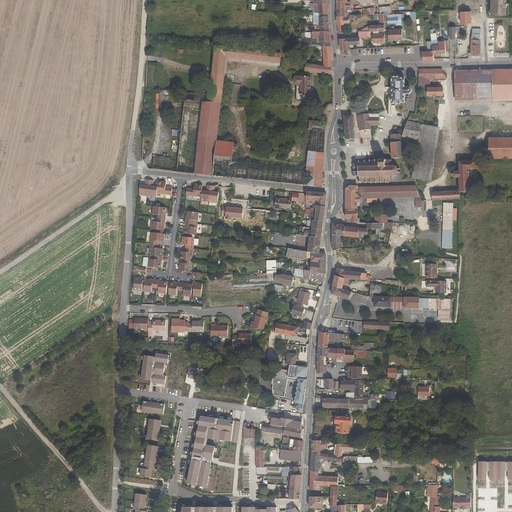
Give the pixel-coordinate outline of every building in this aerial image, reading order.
[(315,1),(315,4),(314,4),(314,13),(320,13),(328,14),(327,0),(315,1)] [(506,7),(507,7),(507,3),(506,3),(505,0),(491,0),(491,10),(491,14),(506,14),(506,7)] [(328,16),(328,14),(320,13),(320,23),(314,22),(314,26),(315,26),(329,27),(330,27),(329,17),(328,16)] [(388,23),(402,23),(401,14),(388,15),(388,23)] [(346,33),(345,24),(350,24),(350,15),(349,15),(338,16),(337,16),(338,33),(339,33),(346,33)] [(465,35),(465,26),(450,27),(450,39),(456,39),(456,35),(456,32),(457,32),(457,30),(462,30),(463,35),(465,35)] [(402,39),(402,28),(388,29),(388,40),(402,39)] [(471,45),(471,52),(471,58),(479,58),(480,58),(480,57),(481,57),(481,56),(481,28),(473,28),(472,35),(471,45)] [(383,30),(383,32),(383,33),(373,33),(373,43),(377,43),(380,42),(385,42),(385,30),(383,30)] [(320,31),(315,32),(313,32),(312,46),(321,47),(320,42),(331,42),(330,32),(329,32),(320,31)] [(306,41),(307,38),(305,38),(305,33),(302,33),(302,44),(309,45),(311,45),(312,41),(306,41)] [(351,44),(360,44),(360,37),(359,37),(340,39),(340,50),(351,49),(351,44)] [(432,46),(434,54),(447,52),(446,46),(449,46),(449,40),(439,41),(439,45),(432,46)] [(434,61),(434,58),(434,54),(432,46),(432,42),(432,41),(430,41),(427,41),(428,48),(425,49),(426,51),(422,52),(423,61),(434,61)] [(279,53),(279,49),(273,49),(273,51),(273,52),(215,46),(210,94),(209,102),(222,104),(222,96),(227,57),(281,63),(282,53),(279,53)] [(332,47),(324,47),(324,60),(332,61),(333,61),(332,47)] [(232,60),(280,66),(281,63),(227,57),(222,96),(228,96),(232,60)] [(332,68),(332,61),(324,60),(324,67),(332,68)] [(306,64),(305,71),(333,75),(332,68),(324,67),(306,64)] [(442,68),(419,69),(419,79),(430,78),(446,78),(445,75),(444,74),(443,72),(443,71),(442,68)] [(511,69),(455,70),(455,101),(511,100),(511,69)] [(296,100),(309,102),(310,97),(311,97),(311,77),(296,76),(294,77),(294,83),(295,85),(297,85),(296,100)] [(409,87),(405,87),(405,78),(400,78),(400,77),(392,77),(391,84),(393,84),(392,86),(392,94),(392,97),(391,96),(391,104),(400,104),(400,103),(405,103),(405,94),(409,94),(410,93),(411,93),(411,92),(411,91),(412,90),(411,89),(410,88),(410,87),(409,87)] [(428,88),(430,88),(430,78),(419,79),(418,88),(428,88)] [(432,96),(438,96),(443,95),(443,88),(441,88),(441,85),(436,85),(436,88),(430,88),(428,88),(428,96),(432,96)] [(180,101),(209,102),(210,94),(176,92),(176,101),(180,101)] [(173,161),(154,158),(153,169),(213,176),(217,141),(222,104),(209,102),(180,101),(173,161)] [(371,126),(380,125),(379,113),(369,113),(358,115),(360,131),(371,129),(371,127),(371,126)] [(413,170),(412,178),(427,181),(436,126),(418,123),(419,115),(415,114),(411,113),(410,114),(406,125),(402,134),(401,136),(418,141),(416,156),(413,170)] [(353,115),(344,116),(346,139),(355,139),(354,127),(353,123),(355,123),(355,121),(353,121),(353,117),(353,115)] [(310,120),(309,129),(313,130),(312,136),(309,152),(325,153),(326,131),(326,122),(310,120)] [(402,158),(400,134),(390,135),(391,142),(392,158),(402,158)] [(511,138),(489,138),(489,158),(511,158),(511,138)] [(307,169),(238,161),(240,144),(217,141),(213,176),(322,187),(325,153),(309,152),(308,158),(307,169)] [(381,159),(380,159),(379,157),(378,158),(378,160),(374,160),(374,159),(373,159),(373,160),(369,161),(369,159),(368,160),(368,161),(364,161),(364,160),(363,160),(363,161),(359,162),(359,160),(357,160),(358,162),(354,163),(353,163),(353,168),(358,168),(359,170),(360,174),(358,175),(358,176),(358,177),(360,177),(360,180),(359,180),(359,182),(360,182),(360,183),(361,183),(361,182),(366,182),(366,183),(367,183),(367,182),(372,182),(372,183),(373,183),(373,182),(378,182),(378,183),(379,183),(379,182),(383,182),(383,183),(384,183),(384,182),(388,182),(388,183),(389,183),(389,182),(390,182),(391,183),(392,183),(391,181),(392,181),(392,182),(402,180),(402,179),(402,178),(403,177),(402,176),(402,175),(401,174),(401,172),(399,172),(399,170),(400,169),(400,168),(398,168),(396,167),(398,165),(397,164),(395,166),(393,166),(393,163),(390,163),(390,161),(389,161),(389,160),(390,159),(390,158),(389,158),(387,159),(386,157),(385,157),(386,159),(385,159),(384,158),(383,158),(383,159),(381,159)] [(475,161),(459,162),(460,172),(455,172),(453,173),(453,176),(455,178),(460,177),(460,191),(470,191),(469,169),(475,169),(475,161)] [(148,197),(150,180),(146,180),(145,186),(141,185),(139,196),(148,197)] [(157,194),(158,187),(153,186),(153,181),(150,180),(148,197),(156,198),(157,194)] [(166,186),(166,182),(158,181),(158,187),(157,194),(168,195),(169,187),(166,186)] [(202,185),(194,184),(194,189),(191,188),(190,196),(201,198),(202,191),(202,190),(202,185)] [(201,198),(200,201),(209,202),(211,186),(207,185),(206,191),(202,191),(201,198)] [(218,203),(219,193),(214,192),(215,186),(211,186),(209,202),(218,203)] [(424,201),(422,201),(416,186),(362,187),(358,188),(357,186),(350,186),(346,189),(346,209),(358,209),(358,208),(358,203),(361,203),(362,202),(362,198),(367,198),(367,203),(377,202),(377,198),(416,197),(416,200),(418,200),(418,208),(422,208),(421,212),(423,212),(424,201)] [(460,199),(460,191),(432,192),(432,198),(429,198),(429,201),(460,199)] [(307,192),(307,193),(306,199),(306,200),(312,200),(311,204),(315,205),(315,201),(326,201),(327,194),(307,192)] [(292,201),(292,199),(287,198),(287,199),(276,198),(275,203),(275,208),(291,210),(292,201)] [(313,208),(317,209),(317,205),(326,206),(326,201),(315,201),(315,205),(313,208)] [(456,209),(453,209),(453,203),(443,203),(443,227),(452,228),(453,220),(456,221),(456,209)] [(309,220),(324,222),(326,206),(317,205),(317,209),(313,208),(311,208),(309,220)] [(153,206),(152,214),(158,215),(158,218),(166,219),(166,213),(167,208),(156,207),(153,206)] [(358,209),(346,209),(346,222),(358,223),(358,209)] [(266,211),(254,210),(253,219),(265,221),(266,211)] [(193,223),(194,220),(198,220),(199,212),(187,211),(187,216),(186,222),(193,223)] [(387,214),(375,215),(375,223),(383,223),(388,223),(387,214)] [(158,218),(152,218),(151,229),(164,231),(165,226),(166,219),(158,218)] [(309,220),(309,221),(307,220),(307,227),(323,230),(324,222),(309,220)] [(197,235),(197,227),(193,227),(193,223),(186,222),(185,229),(185,234),(197,235)] [(262,223),(253,222),(252,232),(261,232),(262,223)] [(345,227),(345,225),(333,224),(332,243),(333,250),(341,250),(341,246),(340,242),(340,238),(341,236),(358,238),(358,235),(359,228),(345,227)] [(323,230),(307,227),(302,227),(300,228),(299,235),(321,238),(323,230)] [(452,249),(452,228),(443,227),(442,249),(452,249)] [(164,234),(151,232),(150,244),(158,245),(158,241),(164,242),(164,239),(165,234),(164,234)] [(299,235),(281,233),(280,239),(309,242),(308,252),(320,253),(321,238),(299,235)] [(182,245),(186,245),(186,248),(194,249),(195,238),(184,237),(183,237),(182,242),(182,245)] [(151,256),(162,257),(163,252),(163,249),(158,248),(158,245),(150,244),(149,255),(151,256)] [(185,252),(181,251),(181,254),(181,259),(185,260),(192,260),(194,249),(186,248),(185,252)] [(307,258),(308,252),(289,248),(287,257),(307,258)] [(307,258),(312,258),(311,262),(326,262),(326,253),(320,253),(308,252),(307,258)] [(162,257),(151,256),(151,259),(149,259),(148,267),(158,268),(161,269),(162,263),(162,257)] [(184,263),(180,263),(180,266),(179,271),(182,271),(191,272),(192,260),(185,260),(184,263)] [(311,271),(311,273),(326,274),(326,262),(311,262),(311,271)] [(427,264),(427,278),(437,278),(437,264),(427,264)] [(282,274),(294,277),(310,280),(310,279),(311,273),(311,271),(306,270),(302,270),(285,266),(284,265),(276,265),(276,274),(276,275),(282,275),(282,274)] [(367,274),(345,272),(344,270),(337,269),(336,276),(346,279),(355,279),(361,279),(366,279),(367,274)] [(284,284),(292,286),(294,277),(282,274),(282,275),(276,275),(276,282),(284,284)] [(343,284),(346,285),(347,279),(346,279),(336,276),(335,276),(333,286),(341,289),(342,289),(343,284)] [(135,277),(134,291),(144,292),(145,280),(145,279),(145,278),(135,277)] [(155,289),(156,281),(145,280),(144,292),(152,293),(152,288),(155,289)] [(382,280),(372,280),(370,297),(373,297),(374,294),(381,294),(382,280)] [(158,294),(166,295),(167,282),(156,281),(155,289),(159,289),(158,294)] [(435,293),(446,293),(447,281),(426,281),(426,287),(435,287),(435,293)] [(181,284),(170,282),(169,295),(176,296),(177,291),(180,291),(181,284)] [(192,285),(191,296),(201,297),(203,283),(193,282),(192,284),(192,285)] [(180,291),(183,292),(183,296),(191,297),(191,296),(192,285),(181,284),(180,291)] [(331,294),(339,297),(341,289),(333,286),(331,294)] [(339,297),(349,300),(352,292),(342,289),(341,289),(339,297)] [(297,303),(307,306),(308,302),(311,303),(312,299),(309,299),(311,294),(301,291),(297,303)] [(419,309),(438,309),(438,319),(450,319),(450,299),(419,299),(419,298),(376,297),(374,307),(419,308),(419,309)] [(294,317),(297,318),(298,316),(302,317),(305,308),(295,305),(292,315),(294,315),(294,317)] [(263,329),(268,312),(258,309),(254,322),(252,321),(250,329),(263,329)] [(134,318),(133,328),(144,329),(144,333),(148,333),(148,321),(149,319),(134,318)] [(178,321),(178,319),(172,319),(172,332),(185,332),(185,331),(188,331),(189,324),(185,324),(185,321),(178,321)] [(165,331),(165,321),(152,321),(152,322),(148,321),(148,333),(148,335),(152,335),(152,330),(165,331)] [(203,332),(204,321),(193,321),(193,323),(189,323),(189,324),(188,331),(188,332),(203,332)] [(308,325),(309,322),(305,322),(303,328),(311,330),(312,326),(308,325)] [(364,322),(364,329),(389,330),(390,323),(364,322)] [(216,326),(216,325),(211,324),(211,336),(228,337),(228,326),(216,326)] [(299,328),(278,324),(276,333),(297,337),(299,328)] [(318,349),(327,349),(328,340),(343,341),(343,334),(320,333),(319,340),(318,349)] [(239,344),(239,343),(251,343),(251,334),(239,334),(239,335),(232,335),(232,344),(239,344)] [(374,344),(364,343),(363,347),(351,346),(351,350),(355,351),(372,351),(373,351),(374,344)] [(327,349),(318,349),(318,356),(324,357),(329,357),(329,349),(327,349)] [(332,358),(337,358),(338,350),(329,349),(329,357),(332,358)] [(337,358),(345,359),(345,350),(338,350),(337,358)] [(351,360),(351,362),(352,362),(354,362),(354,357),(355,351),(351,350),(345,350),(345,359),(351,360)] [(355,351),(354,357),(366,358),(366,360),(371,360),(372,351),(355,351)] [(297,355),(288,353),(287,364),(296,366),(297,355)] [(352,379),(362,379),(362,367),(348,367),(348,371),(352,371),(352,373),(352,379)] [(397,369),(388,369),(388,378),(397,378),(397,379),(402,379),(402,374),(397,374),(397,369)] [(195,379),(197,372),(190,371),(188,378),(195,379)] [(298,409),(298,412),(302,413),(303,405),(307,379),(299,378),(294,403),(295,403),(294,407),(295,408),(298,409)] [(325,389),(341,390),(341,382),(334,381),(333,380),(326,379),(325,389)] [(341,390),(351,390),(355,390),(355,381),(345,380),(345,382),(341,382),(341,390)] [(363,381),(355,381),(355,390),(355,393),(355,399),(363,400),(363,381)] [(419,388),(419,396),(429,396),(429,388),(419,388)] [(291,408),(292,400),(274,397),(272,410),(278,410),(279,401),(284,402),(284,407),(291,408)] [(336,399),(324,398),(324,408),(335,408),(336,399)] [(335,408),(363,408),(364,400),(363,400),(355,399),(346,399),(336,399),(335,408)] [(142,411),(152,412),(153,402),(143,401),(142,411)] [(164,404),(153,402),(152,412),(162,414),(164,404)] [(272,418),(272,415),(265,414),(263,423),(271,424),(272,418)] [(351,425),(351,418),(336,417),(336,424),(337,424),(337,427),(336,427),(335,428),(335,431),(336,432),(337,432),(336,433),(349,433),(350,425),(351,425)] [(293,420),(281,418),(281,419),(272,418),(271,424),(286,427),(301,429),(302,423),(293,421),(293,420)] [(148,429),(159,430),(161,421),(149,419),(148,429)] [(286,427),(271,424),(263,423),(262,431),(284,435),(286,427)] [(284,435),(303,439),(304,429),(301,429),(286,427),(284,435)] [(159,430),(148,429),(147,438),(158,440),(159,430)] [(253,440),(253,429),(243,429),(243,440),(253,440)] [(282,445),(281,449),(302,452),(303,441),(291,439),(290,446),(282,445)] [(312,440),(312,453),(320,453),(321,449),(325,449),(326,441),(313,440),(312,440)] [(343,444),(337,444),(335,455),(342,456),(343,444)] [(147,453),(157,454),(158,446),(148,445),(147,453)] [(302,457),(302,452),(281,449),(280,454),(302,457)] [(156,462),(157,454),(147,453),(146,461),(156,462)] [(320,453),(312,453),(310,472),(311,472),(319,472),(320,459),(345,462),(358,463),(358,457),(345,457),(342,456),(335,455),(320,453)] [(156,462),(146,461),(145,468),(153,469),(155,470),(156,462)] [(289,499),(300,500),(302,475),(298,475),(299,467),(291,467),(291,476),(289,476),(288,486),(290,486),(289,499)] [(140,468),(139,476),(152,477),(153,469),(145,468),(140,468)] [(338,478),(319,476),(311,476),(310,490),(317,490),(317,486),(324,486),(330,486),(330,485),(338,485),(338,478)] [(377,493),(376,503),(381,503),(383,503),(383,504),(387,505),(388,494),(377,493)] [(147,495),(136,494),(135,505),(134,505),(133,509),(136,509),(145,510),(147,495)] [(471,494),(466,494),(466,497),(453,497),(453,508),(460,508),(460,509),(466,509),(466,508),(471,508),(471,494)] [(323,508),(323,497),(310,497),(310,508),(323,508)]
